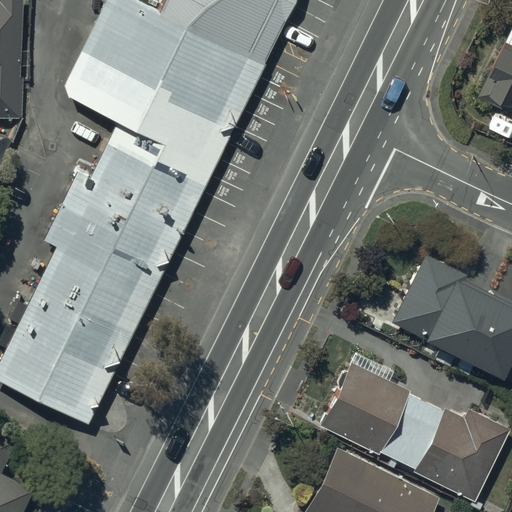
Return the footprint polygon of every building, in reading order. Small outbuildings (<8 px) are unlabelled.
[(258,66),(118,0),(109,0),(60,104),(105,125),(0,346),(0,387),(86,427),(258,66)] [(0,0),(0,118),(19,119),(20,78),(24,78),(24,0),(0,0)] [(214,0),(263,23),(273,0),(214,0)] [(511,27),(504,43),(507,44),(479,96),(511,113),(511,27)] [(423,255),(388,321),(423,340),(422,341),(496,381),(499,377),(511,384),(511,306),(463,280),(465,277),(462,275),(464,272),(434,256),(432,260),(423,255)] [(470,501),(507,429),(465,409),(460,418),(387,380),(392,371),(355,353),(318,426),(375,456),(378,452),(412,469),(411,472),(470,501)] [(0,511),(19,511),(30,489),(0,474),(0,471),(14,441),(0,434),(0,511)] [(428,511),(435,498),(334,448),(302,511),(428,511)]
